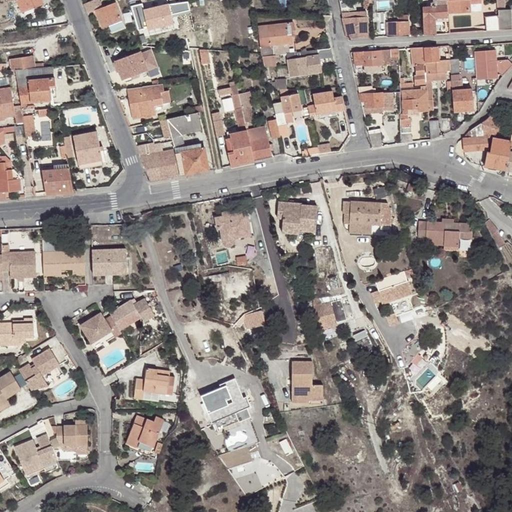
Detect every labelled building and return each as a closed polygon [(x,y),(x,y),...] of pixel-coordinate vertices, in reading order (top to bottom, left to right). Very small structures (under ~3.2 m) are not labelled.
[(40,0),(17,0),(22,14),(43,5),(40,0)] [(100,0),(92,0),(82,4),(86,13),(96,9),(102,27),(108,25),(121,20),(117,9),(110,11),(109,8),(106,9),(105,6),(103,7),(100,0)] [(344,0),(338,0),(340,6),(347,39),(367,38),(366,12),(357,12),(357,9),(349,9),(349,12),(347,11),(344,0)] [(363,0),(364,9),(372,9),(371,0),(363,0)] [(422,3),(424,35),(435,35),(434,17),(448,17),(446,0),(432,0),(433,7),(427,7),(427,3),(422,3)] [(447,0),(448,12),(470,11),(469,0),(447,0)] [(511,30),(511,10),(502,10),(501,10),(497,10),(498,16),(501,16),(508,15),(509,30),(511,30)] [(498,16),(498,31),(509,30),(508,15),(501,16),(498,16)] [(487,31),(498,31),(498,16),(486,17),(486,24),(487,31)] [(108,25),(111,32),(124,27),(121,20),(108,25)] [(398,22),(398,36),(409,36),(408,21),(398,21),(398,22)] [(262,56),(274,55),(273,45),(288,43),(292,43),(291,36),(290,31),(294,30),(293,22),(258,26),(262,56)] [(386,22),(386,37),(398,36),(398,22),(386,22)] [(286,54),(290,53),(288,43),(273,45),(274,55),(276,55),(286,54)] [(437,58),(437,47),(425,48),(426,63),(444,62),(443,57),(437,58)] [(424,65),(423,48),(411,49),(412,66),(415,66),(415,75),(414,75),(414,84),(424,84),(423,65),(424,65)] [(318,55),(319,59),(332,57),(331,53),(330,49),(318,51),(318,55)] [(398,59),(398,49),(380,51),(354,52),(355,59),(355,65),(364,64),(365,72),(381,71),(381,64),(391,63),(391,60),(398,59)] [(140,52),(115,61),(121,80),(156,67),(150,50),(141,54),(140,52)] [(201,64),(210,63),(208,50),(207,50),(198,50),(201,64)] [(488,62),(496,61),(495,50),(487,51),(488,62)] [(318,55),(318,51),(290,53),(286,54),(289,77),(309,74),(308,68),(320,66),(319,59),(318,55)] [(511,68),(511,66),(511,64),(508,60),(496,61),(488,62),(487,51),(475,52),(477,81),(497,79),(497,74),(503,76),(507,72),(511,68)] [(21,56),(22,69),(28,69),(44,68),(43,62),(34,63),(33,55),(21,56)] [(262,56),(261,56),(264,68),(276,67),(276,55),(274,55),(262,56)] [(458,59),(449,59),(450,61),(450,71),(451,76),(451,81),(459,80),(458,59)] [(425,73),(426,88),(426,92),(427,101),(430,101),(429,81),(428,73),(450,71),(450,61),(445,62),(444,62),(426,63),(427,73),(426,73),(425,73)] [(320,72),(320,66),(308,68),(309,74),(320,72)] [(15,69),(15,70),(16,76),(28,75),(29,88),(18,88),(21,110),(22,110),(26,110),(26,102),(50,101),(50,98),(50,79),(56,79),(56,67),(44,68),(28,69),(22,69),(15,69)] [(428,73),(429,81),(446,80),(446,77),(451,76),(450,71),(428,73)] [(404,83),(404,78),(399,78),(399,90),(413,89),(413,83),(404,83)] [(160,92),(164,92),(163,84),(142,87),(144,95),(160,92)] [(144,95),(142,87),(126,89),(130,110),(154,106),(162,104),(160,92),(144,95)] [(275,115),(276,119),(277,127),(287,124),(287,122),(294,121),(292,112),(301,111),(298,94),(288,96),(287,90),(279,90),(281,97),(271,99),(275,115)] [(428,110),(427,108),(427,105),(427,101),(426,92),(415,92),(415,90),(402,90),(403,100),(406,100),(405,103),(402,104),(402,114),(408,114),(407,108),(417,107),(417,111),(419,111),(428,110)] [(472,90),(452,91),(454,111),(473,110),(472,90)] [(238,94),(241,109),(252,107),(249,92),(238,94)] [(308,107),(309,115),(316,114),(336,111),(344,109),(341,99),(334,99),(332,92),(313,95),(314,106),(308,107)] [(393,92),(375,93),(363,94),(363,102),(363,107),(394,106),(393,92)] [(465,137),(463,139),(464,151),(488,149),(487,137),(495,136),(497,131),(503,133),(506,124),(501,122),(500,123),(499,122),(507,102),(498,100),(497,105),(494,109),(491,114),(488,118),(485,121),(480,125),(475,127),(472,130),(469,133),(465,137)] [(130,110),(132,119),(156,115),(154,106),(130,110)] [(409,116),(419,115),(419,111),(417,111),(417,107),(407,108),(408,114),(402,114),(401,114),(401,119),(409,119),(409,116)] [(236,165),(253,161),(249,142),(246,131),(241,109),(235,110),(239,130),(229,133),(230,137),(233,151),(229,152),(227,152),(230,166),(236,165)] [(190,115),(166,119),(170,134),(174,149),(179,176),(186,174),(208,170),(204,148),(203,148),(202,146),(200,146),(200,149),(197,149),(197,147),(196,144),(183,147),(180,135),(200,131),(196,113),(190,115)] [(32,115),(23,116),(26,136),(35,135),(32,115)] [(170,134),(166,119),(159,121),(160,126),(161,126),(162,130),(163,135),(170,134)] [(212,121),(215,136),(223,134),(220,119),(212,121)] [(272,139),(280,137),(277,127),(276,119),(267,121),(272,139)] [(428,126),(430,141),(439,137),(438,121),(428,121),(428,126)] [(249,142),(253,161),(271,158),(267,139),(264,127),(246,131),(249,142)] [(409,127),(401,127),(401,144),(412,142),(412,127),(409,127)] [(376,129),(368,131),(371,145),(372,146),(373,147),(374,148),(376,148),(381,147),(376,129)] [(78,165),(102,160),(106,159),(103,146),(99,146),(97,131),(72,136),(78,165)] [(506,170),(511,142),(493,138),(490,151),(487,150),(484,165),(506,170)] [(331,153),(329,144),(316,146),(317,147),(318,155),(327,153),(331,153)] [(310,156),(318,155),(317,147),(308,149),(310,156)] [(171,177),(179,176),(174,149),(140,156),(150,181),(158,180),(171,177)] [(103,165),(102,160),(78,165),(79,170),(103,165)] [(0,170),(0,199),(24,197),(21,190),(21,179),(14,179),(13,169),(0,170)] [(73,191),(69,169),(42,171),(47,193),(73,191)] [(27,195),(34,194),(32,182),(25,182),(27,195)] [(381,203),(351,202),(350,224),(370,224),(380,224),(381,211),(381,203)] [(317,207),(281,204),(280,216),(285,217),(285,225),(315,227),(317,207)] [(388,211),(381,211),(380,224),(387,225),(388,211)] [(228,215),(221,217),(214,218),(216,230),(219,229),(221,243),(222,244),(224,246),(227,247),(231,246),(233,243),(234,240),(233,234),(249,231),(246,212),(228,215)] [(484,223),(489,234),(494,232),(488,221),(484,223)] [(426,238),(427,223),(419,223),(418,238),(426,238)] [(443,224),(427,223),(426,238),(426,242),(444,244),(444,248),(459,248),(460,234),(464,234),(464,240),(473,240),(474,226),(454,224),(443,224)] [(370,224),(350,224),(350,233),(370,234),(370,224)] [(233,234),(234,240),(250,237),(249,231),(233,234)] [(125,249),(91,250),(93,275),(116,274),(116,268),(126,267),(125,249)] [(85,250),(42,251),(42,275),(61,274),(71,274),(75,274),(75,280),(86,279),(86,274),(85,250)] [(2,254),(3,256),(3,272),(9,271),(9,279),(17,279),(22,279),(35,278),(34,253),(9,254),(2,254)] [(376,280),(383,302),(412,293),(408,280),(418,277),(415,267),(376,280)] [(319,329),(347,321),(340,296),(313,303),(319,329)] [(110,313),(120,330),(141,318),(144,322),(154,316),(144,299),(134,305),(131,301),(110,313)] [(266,323),(262,310),(244,315),(248,328),(266,323)] [(394,312),(384,316),(388,326),(398,322),(394,312)] [(119,331),(120,330),(110,313),(109,314),(119,331)] [(101,314),(81,326),(91,344),(111,332),(101,314)] [(14,324),(0,324),(0,334),(1,335),(1,344),(15,344),(22,347),(27,343),(27,339),(35,339),(35,320),(26,320),(26,322),(25,322),(25,325),(14,326),(14,324)] [(1,335),(0,334),(0,346),(22,347),(15,344),(1,344),(1,335)] [(52,350),(33,361),(36,365),(37,368),(34,370),(33,368),(31,365),(21,372),(33,392),(50,388),(48,386),(44,377),(60,368),(62,367),(52,350)] [(313,359),(291,359),(291,403),(310,403),(310,400),(323,400),(323,384),(313,384),(313,359)] [(157,374),(157,370),(146,368),(144,380),(136,379),(134,398),(171,403),(174,377),(169,376),(157,374)] [(14,393),(21,388),(13,372),(0,379),(0,408),(10,402),(9,399),(15,395),(14,393)] [(233,403),(228,406),(231,416),(251,407),(246,398),(243,399),(234,379),(218,386),(220,389),(201,398),(206,410),(213,407),(226,402),(231,399),(233,403)] [(0,412),(12,405),(10,402),(0,408),(0,412)] [(213,407),(206,410),(212,424),(219,421),(213,407)] [(136,416),(133,423),(143,427),(146,419),(136,416)] [(143,427),(133,423),(125,443),(136,448),(139,441),(153,447),(163,420),(155,417),(153,422),(146,419),(143,427)] [(63,426),(56,426),(56,438),(59,443),(64,445),(87,444),(87,425),(63,425),(63,426)] [(58,459),(52,445),(51,445),(47,434),(36,438),(41,450),(38,451),(33,440),(14,448),(25,474),(36,470),(35,469),(58,459)] [(230,450),(235,465),(253,460),(247,444),(230,450)] [(0,489),(9,483),(6,479),(4,480),(0,482),(0,489)]
